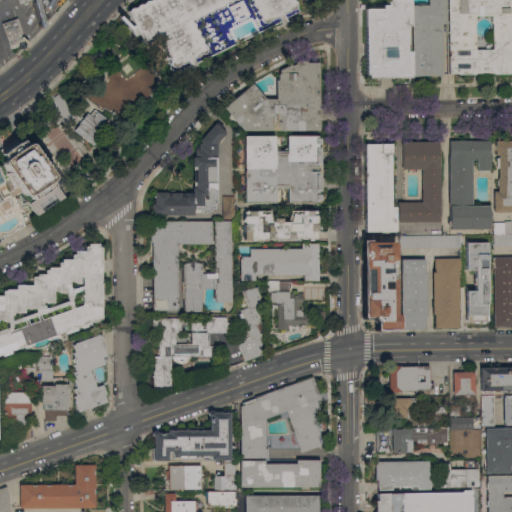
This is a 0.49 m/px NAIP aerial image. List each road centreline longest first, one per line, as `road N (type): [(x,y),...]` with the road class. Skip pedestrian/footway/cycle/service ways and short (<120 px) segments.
road 1 (residential): [(344,511),(345,0)]
road 2 (residential): [(346,29),(315,31),(227,76),(110,201),(0,261)]
road 3 (tertiary): [(344,351),(124,422)]
road 4 (residential): [(124,422),(110,201)]
road 5 (tertiary): [(511,345),(344,351)]
road 6 (residential): [(511,107),(348,109)]
road 7 (secondary): [(98,0),(0,97)]
road 8 (tertiary): [(124,422),(0,467)]
